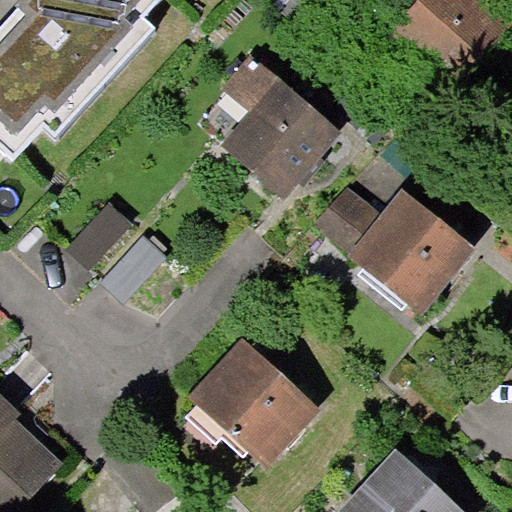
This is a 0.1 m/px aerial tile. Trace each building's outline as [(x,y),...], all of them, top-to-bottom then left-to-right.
[(10,0),(0,12),(0,165),(10,174),(163,0),(10,0)] [(503,26),(471,0),(411,0),(380,37),(447,92),(503,26)] [(341,141),(246,59),(219,89),(247,114),(213,152),(281,210),(341,141)] [(466,253),(387,189),(372,208),(346,186),(309,231),(415,317),(466,253)] [(108,202),(66,247),(89,267),(130,223),(108,202)] [(144,233),(101,279),(125,301),(168,255),(144,233)] [(313,410),(231,342),(180,403),(261,471),(313,410)] [(10,414),(0,405),(0,425),(3,422),(10,414)] [(16,511),(55,467),(3,422),(0,425),(0,511),(16,511)] [(452,511),(387,453),(334,511),(452,511)]
